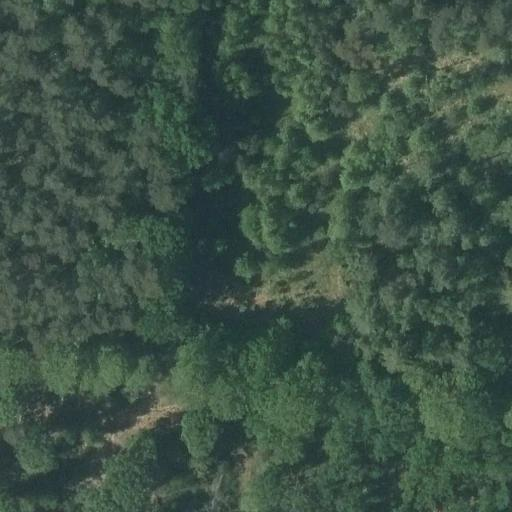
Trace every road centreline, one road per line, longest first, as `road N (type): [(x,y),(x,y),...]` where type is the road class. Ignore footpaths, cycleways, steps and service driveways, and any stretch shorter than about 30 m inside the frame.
road 1 (track): [(0,370),(247,382),(240,511)]
road 2 (track): [(247,382),(511,394)]
